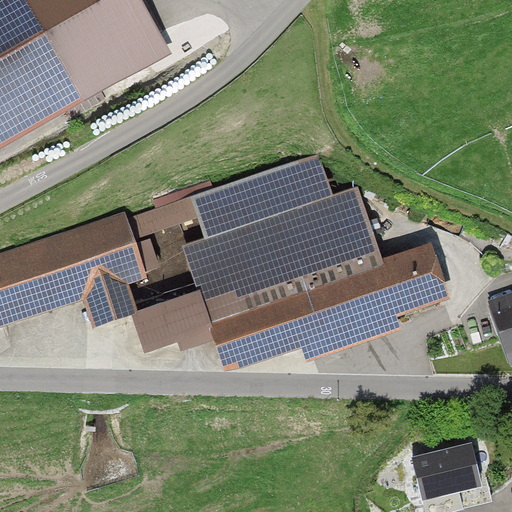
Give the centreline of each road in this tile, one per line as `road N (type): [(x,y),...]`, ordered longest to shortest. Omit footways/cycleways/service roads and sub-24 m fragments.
road 1 (unclassified): [(0,382),(511,390)]
road 2 (unclassified): [(310,0),(228,82),(0,209)]
road 3 (track): [(321,0),(334,81),(352,126),(395,167),(511,220)]
